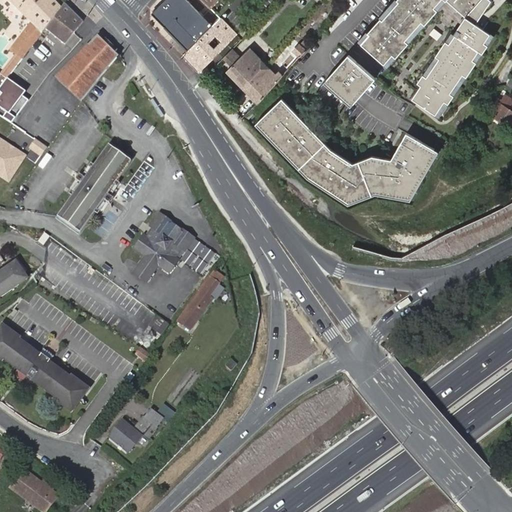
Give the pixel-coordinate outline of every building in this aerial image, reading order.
[(62,9),(53,0),(9,0),(32,24),(11,50),(23,60),(26,56),(39,39),(46,29),(62,9)] [(168,0),(154,14),(188,51),(212,28),(185,0),(168,0)] [(213,0),(209,6),(212,9),(219,0),(213,0)] [(394,0),(359,41),(388,66),(447,1),(466,18),(454,34),(452,33),(418,83),(422,85),(413,99),(440,117),(495,35),(476,24),(492,1),(490,0),(394,0)] [(84,21),(66,3),(62,9),(46,29),(65,44),(66,45),(84,21)] [(237,33),(222,18),(221,19),(212,28),(188,51),(183,56),(199,72),(218,52),(208,42),(215,35),(225,45),(237,33)] [(83,102),(120,57),(99,36),(58,77),(83,102)] [(306,49),(307,48),(301,42),(295,48),(301,54),(306,49)] [(227,71),(256,102),(282,77),(278,73),(276,75),(250,49),(227,71)] [(376,78),(349,55),(333,72),(328,78),(325,82),(352,106),(355,102),(360,97),(376,78)] [(0,90),(0,116),(12,124),(29,102),(21,96),(25,91),(9,79),(0,90)] [(511,99),(506,95),(501,103),(500,103),(492,115),(511,127),(511,99)] [(283,97),(260,119),(256,123),(309,177),(349,204),(376,193),(410,199),(439,151),(435,148),(408,133),(392,159),(373,155),(354,162),(331,148),(283,97)] [(154,99),(151,100),(161,117),(164,115),(154,99)] [(27,157),(0,139),(0,178),(9,184),(27,157)] [(57,220),(75,234),(126,163),(108,150),(57,220)] [(142,259),(133,274),(146,283),(157,268),(168,275),(177,262),(174,260),(180,252),(183,254),(192,240),(179,231),(177,232),(170,226),(171,225),(156,216),(147,229),(150,232),(144,240),(141,238),(131,252),(142,259)] [(0,270),(0,297),(29,277),(16,259),(0,270)] [(223,277),(215,270),(201,290),(201,291),(179,322),(189,330),(213,299),(210,296),(223,277)] [(161,337),(169,326),(156,316),(148,327),(161,337)] [(0,353),(6,357),(7,355),(22,366),(23,366),(59,392),(58,394),(76,407),(93,381),(76,369),(74,372),(21,335),(22,332),(4,320),(0,325),(0,353)] [(144,361),(149,354),(139,348),(135,355),(144,361)] [(233,371),(239,363),(233,358),(226,365),(233,371)] [(25,378),(30,371),(23,366),(22,366),(17,373),(25,378)] [(132,373),(123,385),(128,388),(137,377),(132,373)] [(165,404),(160,412),(171,419),(176,412),(165,404)] [(152,408),(137,428),(152,439),(167,418),(152,408)] [(143,435),(123,420),(110,438),(130,453),(143,435)] [(53,492),(42,484),(25,471),(12,490),(44,511),(47,511),(60,497),(53,492)] [(44,482),(42,484),(53,492),(55,489),(44,482)]
